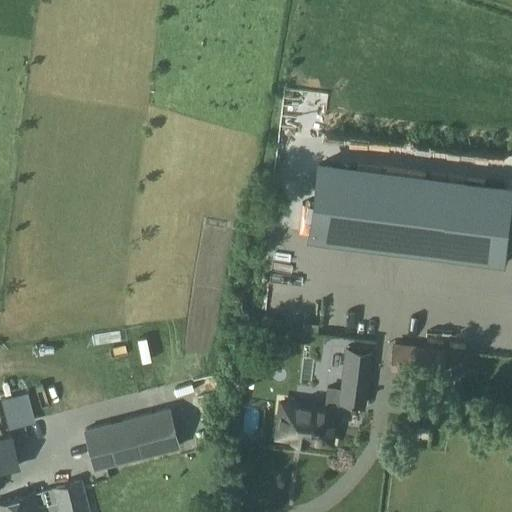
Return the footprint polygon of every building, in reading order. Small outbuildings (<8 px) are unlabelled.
[(337,163),(345,104),(312,100),(304,159),(337,163)] [(501,205),(308,174),(296,243),(490,275),(501,205)] [(322,319),(363,329),(371,294),(357,291),(355,301),(328,294),(322,319)] [(403,371),(407,372),(441,376),(444,349),(444,348),(406,343),(406,344),(403,371)] [(280,401),(276,436),(292,438),(304,440),(304,439),(330,443),(331,433),(335,434),(338,409),(337,409),(338,401),(349,402),(349,404),(353,404),(353,403),(363,404),(369,351),(346,348),(341,388),(327,387),(324,407),(280,401)] [(0,398),(0,399),(8,429),(20,426),(12,396),(0,398)] [(95,469),(178,448),(169,409),(85,430),(95,469)] [(0,471),(17,467),(9,436),(0,438),(0,471)] [(42,504),(36,506),(32,492),(0,500),(0,511),(44,511),(57,509),(58,511),(89,511),(81,481),(39,492),(42,504)]
